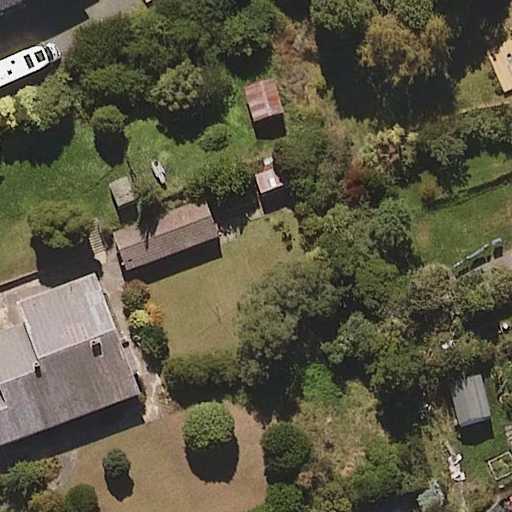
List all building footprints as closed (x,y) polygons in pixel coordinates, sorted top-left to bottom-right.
[(0,0),(0,13),(1,13),(4,19),(43,0),(0,0)] [(277,76),(242,85),(250,119),(285,111),(277,76)] [(256,200),(309,180),(296,148),(244,168),(256,200)] [(220,235),(204,193),(112,228),(128,270),(220,235)] [(0,444),(141,391),(93,260),(8,292),(21,325),(0,332),(0,380),(1,382),(0,382),(0,444)] [(492,413),(480,373),(449,382),(461,422),(492,413)]
